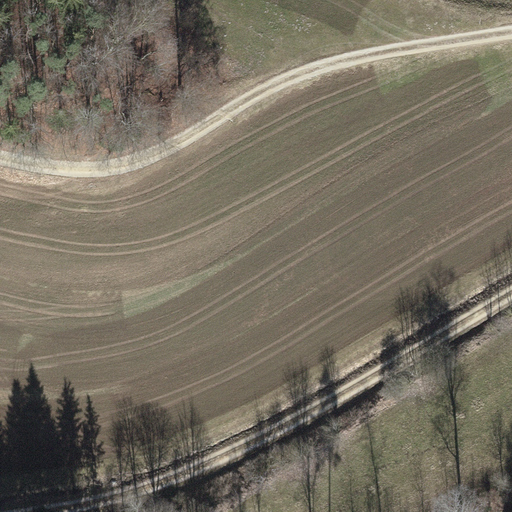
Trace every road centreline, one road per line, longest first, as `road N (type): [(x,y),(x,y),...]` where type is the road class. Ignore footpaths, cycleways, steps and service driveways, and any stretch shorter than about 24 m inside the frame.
road 1 (track): [(0,156),(108,168),(195,133),(283,72),(374,47),(511,32)]
road 2 (track): [(511,291),(235,448),(106,498),(30,511)]
